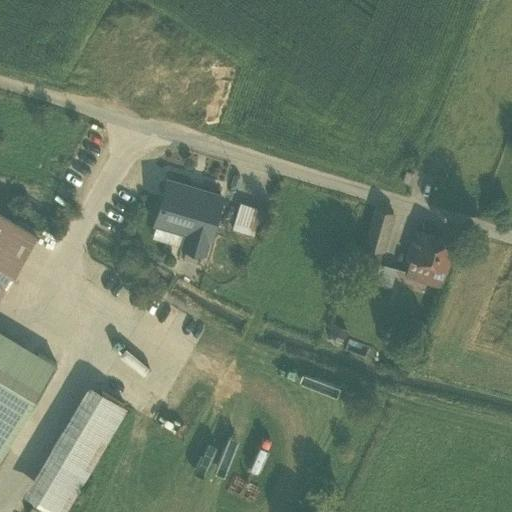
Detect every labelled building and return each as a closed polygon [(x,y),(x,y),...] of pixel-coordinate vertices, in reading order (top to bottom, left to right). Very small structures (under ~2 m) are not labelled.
[(183,250),(206,258),(224,199),(171,182),(157,227),(187,236),(183,250)] [(363,245),(381,250),(392,211),(374,206),(363,245)] [(235,234),(258,241),(266,214),(244,207),(235,234)] [(0,212),(0,293),(36,234),(0,212)] [(410,258),(446,269),(454,243),(414,230),(405,256),(410,258)] [(357,267),(374,272),(375,272),(378,262),(381,250),(363,245),(357,267)] [(410,258),(404,275),(440,286),(446,269),(410,258)] [(374,272),(371,282),(390,287),(396,267),(378,262),(375,272),(374,272)] [(374,272),(357,267),(353,277),(371,282),(374,272)] [(0,454),(56,363),(0,329),(0,454)] [(55,511),(60,511),(62,508),(39,493),(100,390),(88,382),(22,491),(55,511)] [(124,404),(100,390),(39,493),(62,508),(124,404)]
